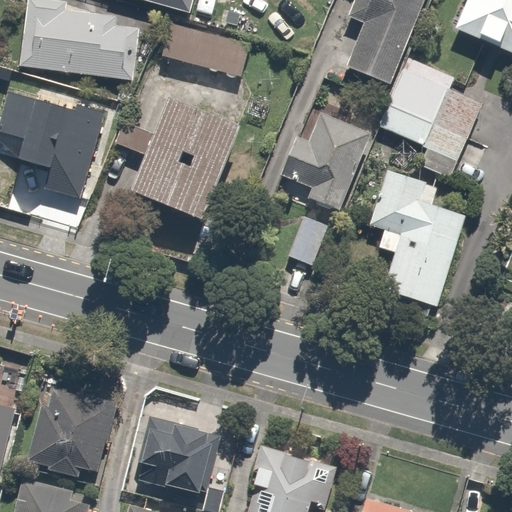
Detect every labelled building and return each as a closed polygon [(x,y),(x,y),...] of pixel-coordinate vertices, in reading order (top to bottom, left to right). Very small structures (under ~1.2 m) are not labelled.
[(189,0),(130,0),(187,13),(189,0)] [(419,0),(351,0),(345,16),(361,22),(342,66),(384,84),(419,0)] [(511,0),(458,0),(447,31),(511,56),(511,0)] [(136,16),(27,4),(20,64),(130,76),(136,16)] [(246,41),(166,25),(159,58),(239,75),(246,41)] [(415,160),(448,174),(480,101),(445,86),(451,74),(406,55),(375,125),(422,145),(415,160)] [(0,87),(0,133),(15,137),(10,157),(43,166),(37,188),(80,199),(102,114),(0,87)] [(138,152),(124,188),(198,217),(236,122),(162,93),(148,128),(117,116),(107,140),(138,152)] [(271,175),(288,182),(305,188),(302,196),(337,210),(368,132),(317,111),(305,139),(288,132),(271,175)] [(375,288),(429,309),(464,218),(429,205),(437,185),(384,166),(363,222),(379,228),(373,246),(388,252),(375,288)] [(310,266),(326,224),(298,214),(282,256),(310,266)] [(91,470),(109,403),(46,386),(39,412),(34,410),(20,463),(74,478),(78,466),(91,470)] [(0,451),(12,408),(0,405),(0,451)] [(213,429),(144,416),(132,482),(192,494),(194,483),(203,485),(213,429)] [(338,467),(258,446),(241,511),(299,511),(302,502),(327,508),(338,467)] [(81,511),(83,506),(65,503),(67,491),(19,483),(18,492),(10,491),(6,511),(81,511)] [(416,511),(359,497),(354,511),(416,511)]
